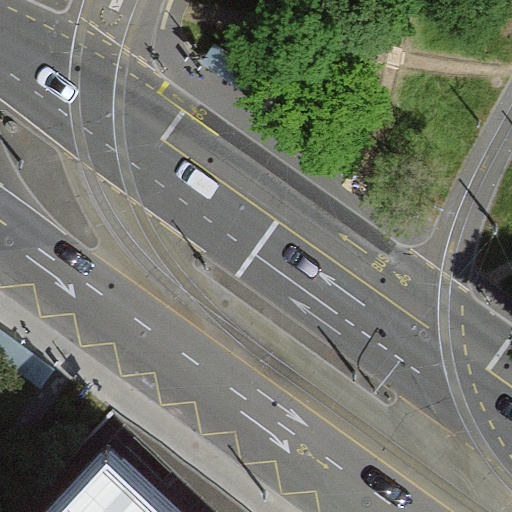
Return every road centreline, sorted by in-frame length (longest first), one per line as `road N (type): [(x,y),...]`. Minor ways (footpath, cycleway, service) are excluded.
road 1 (secondary): [(511,388),(0,42)]
road 2 (secondary): [(0,174),(455,511)]
